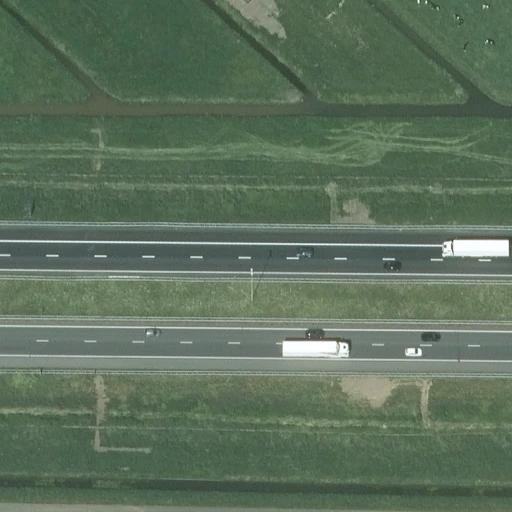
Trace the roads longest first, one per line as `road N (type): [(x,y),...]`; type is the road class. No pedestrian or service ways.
road 1 (motorway): [(511,261),(0,256)]
road 2 (motorway): [(0,342),(511,347)]
